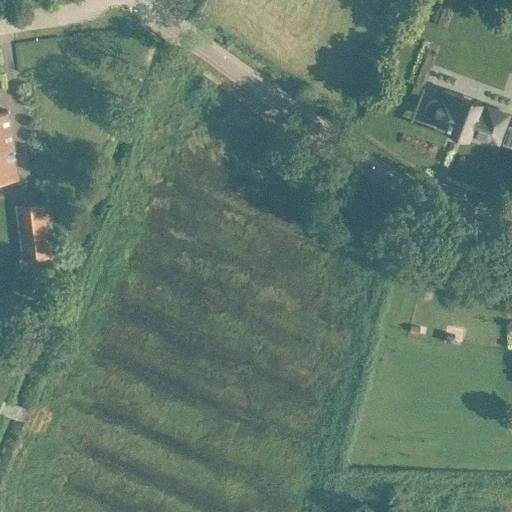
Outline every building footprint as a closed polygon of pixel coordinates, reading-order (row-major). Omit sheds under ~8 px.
[(484,99),(457,89),(456,94),(445,89),(443,93),(440,92),(437,99),(436,99),(431,99),(427,103),(425,108),(426,113),(429,116),(431,117),(430,120),(444,125),(443,128),(469,138),(471,133),(499,144),(511,111),(485,101),(483,108),(481,107),(484,99)] [(0,178),(18,176),(11,129),(8,109),(0,110),(0,178)] [(51,254),(44,200),(15,203),(22,258),(51,254)] [(420,325),(412,323),(410,330),(419,332),(420,325)] [(446,341),(453,342),(455,334),(447,333),(446,341)]
